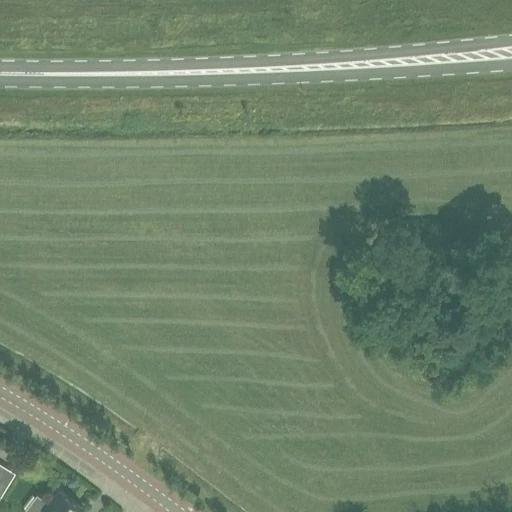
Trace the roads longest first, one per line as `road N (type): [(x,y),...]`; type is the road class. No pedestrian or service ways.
road 1 (primary): [(511,41),(158,72)]
road 2 (primary): [(158,72),(511,63)]
road 3 (tertiary): [(176,511),(0,392)]
road 4 (primary): [(0,73),(158,72)]
